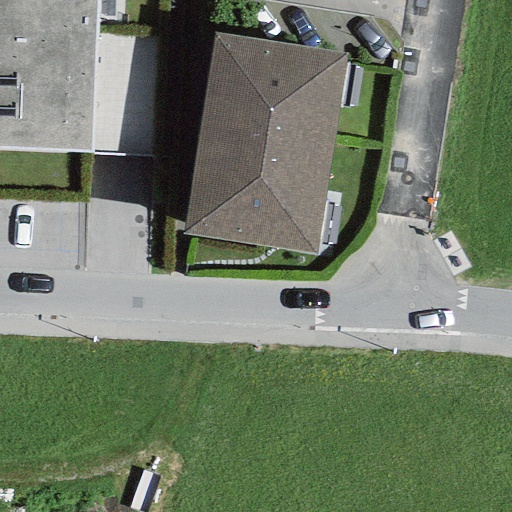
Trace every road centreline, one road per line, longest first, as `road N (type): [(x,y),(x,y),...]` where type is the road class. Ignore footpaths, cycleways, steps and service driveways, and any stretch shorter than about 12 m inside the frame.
road 1 (residential): [(0,283),(356,300)]
road 2 (residential): [(356,300),(416,0)]
road 3 (residential): [(356,300),(511,319)]
